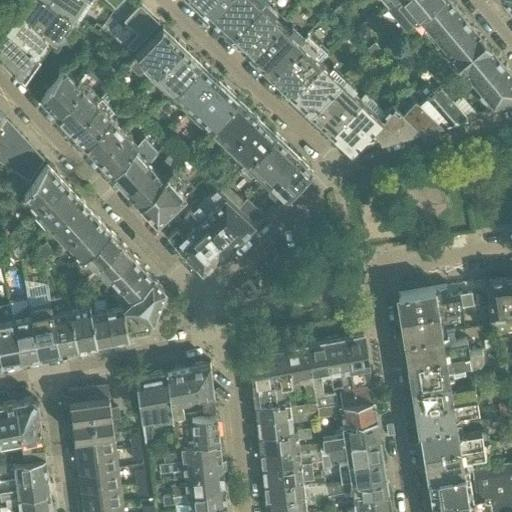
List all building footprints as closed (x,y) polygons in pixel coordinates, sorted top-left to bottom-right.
[(21,4),(21,5),(50,32),(55,37),(59,33),(55,30),(70,10),(55,0),(24,0),(21,5),(21,4)] [(55,0),(70,10),(75,14),(78,10),(75,8),(79,0),(55,0)] [(200,5),(208,14),(221,0),(194,0),(200,5)] [(218,22),(230,34),(261,2),(258,0),(221,0),(208,14),(218,23),(218,22)] [(405,29),(418,19),(439,0),(393,0),(390,3),(386,6),(399,21),(398,22),(405,29)] [(423,31),(426,35),(456,8),(449,0),(439,0),(418,19),(426,28),(423,31)] [(242,46),(250,53),(281,21),(261,2),(230,34),(242,45),(242,46)] [(140,5),(126,20),(127,21),(135,29),(144,19),(150,13),(141,5),(140,4),(140,5)] [(11,18),(7,25),(36,53),(50,32),(21,5),(12,18),(11,18)] [(329,14),(334,19),(344,10),(340,5),(329,14)] [(431,35),(440,45),(468,21),(456,8),(426,35),(428,38),(431,35)] [(144,19),(135,29),(144,38),(159,23),(159,22),(160,22),(150,13),(144,19)] [(357,26),(360,30),(370,22),(367,17),(357,26)] [(259,61),(269,71),(300,39),(281,21),(250,53),(259,61)] [(448,61),(451,58),(479,34),(468,21),(440,45),(448,55),(445,58),(448,61)] [(0,35),(0,52),(21,75),(21,74),(30,61),(36,65),(42,57),(36,53),(7,25),(2,31),(3,31),(0,35)] [(141,69),(149,77),(181,43),(162,25),(128,62),(139,72),(141,69)] [(282,84),(289,90),(324,54),(328,50),(308,31),(300,39),(269,71),(282,83),(282,84)] [(456,71),(459,74),(490,48),(490,47),(480,36),(480,35),(479,34),(451,58),(460,68),(456,71)] [(367,49),(374,55),(383,48),(376,41),(367,49)] [(158,85),(168,94),(200,61),(181,43),(149,77),(158,85)] [(465,74),(474,84),(501,61),(491,49),(491,48),(490,48),(459,74),(462,77),(465,74)] [(299,99),(310,110),(344,75),(332,63),(329,67),(323,62),(327,58),(324,54),(289,90),(298,99),(299,99)] [(103,61),(95,71),(105,79),(114,70),(103,61)] [(187,112),(219,79),(219,78),(218,78),(200,62),(200,61),(168,94),(187,112)] [(479,97),(482,101),(511,75),(511,74),(501,61),(474,84),(482,94),(479,97)] [(40,96),(57,114),(81,84),(92,71),(85,65),(75,78),(63,66),(48,85),(41,95),(40,96)] [(321,120),(330,129),(360,97),(352,89),(359,82),(347,71),(344,75),(310,110),(321,120)] [(511,75),(482,101),(489,108),(511,101),(511,75)] [(42,79),(35,89),(41,95),(48,85),(42,79)] [(206,130),(207,129),(238,96),(219,79),(187,112),(206,130)] [(410,84),(406,88),(419,100),(441,122),(442,122),(446,121),(466,115),(454,101),(439,84),(435,87),(428,80),(415,90),(410,84)] [(57,114),(72,130),(96,100),(81,84),(57,114)] [(422,128),(441,122),(419,100),(406,88),(396,98),(391,103),(422,128)] [(365,93),(360,97),(330,129),(351,148),(368,143),(368,142),(363,135),(370,127),(384,111),(365,93)] [(145,101),(135,94),(129,101),(139,109),(145,101)] [(454,101),(466,115),(476,111),(461,95),(454,101)] [(207,129),(225,147),(257,115),(257,114),(256,113),(256,114),(238,96),(207,129)] [(72,130),(86,145),(110,116),(108,114),(113,110),(106,102),(101,106),(96,100),(72,130)] [(391,103),(384,111),(370,127),(381,138),(381,139),(422,128),(391,103)] [(0,130),(22,146),(27,140),(0,110),(0,130)] [(225,148),(243,165),(275,132),(274,131),(257,115),(225,147),(225,148)] [(86,145),(100,160),(124,131),(110,116),(86,145)] [(0,160),(28,179),(44,158),(27,140),(22,146),(0,130),(0,160)] [(111,173),(135,146),(136,144),(124,131),(100,160),(111,173)] [(253,175),(262,183),(294,150),(275,132),(243,165),(240,167),(251,177),(253,175)] [(111,173),(126,189),(150,162),(135,146),(111,173)] [(294,150),(262,183),(270,191),(268,193),(277,202),(285,195),(312,167),(294,150)] [(163,177),(140,203),(157,222),(185,195),(184,194),(193,185),(186,177),(196,168),(194,166),(182,155),(176,162),(169,170),(163,177)] [(161,163),(169,170),(176,162),(168,155),(161,163)] [(23,195),(35,208),(65,181),(47,161),(23,195)] [(126,189),(140,203),(163,177),(150,162),(126,189)] [(212,182),(215,186),(218,188),(224,182),(230,174),(224,169),(212,182)] [(0,189),(15,199),(20,191),(5,181),(3,183),(0,180),(0,189)] [(35,208),(51,225),(80,198),(65,181),(35,208)] [(233,201),(240,207),(245,202),(224,182),(218,188),(233,201)] [(215,186),(205,196),(242,234),(255,222),(240,207),(233,201),(218,188),(215,186)] [(195,199),(189,205),(229,246),(242,235),(241,234),(242,234),(205,196),(198,202),(195,199)] [(51,225),(65,240),(94,212),(80,198),(51,225)] [(245,202),(240,207),(255,222),(264,214),(247,199),(245,202)] [(188,227),(217,257),(229,246),(189,205),(183,210),(194,221),(188,227)] [(65,240),(80,257),(110,230),(94,212),(65,240)] [(217,257),(188,227),(173,212),(160,225),(167,232),(174,240),(202,270),(217,257)] [(72,274),(78,281),(120,241),(110,230),(80,257),(75,261),(80,267),(72,274)] [(44,258),(53,251),(53,250),(45,241),(36,250),(44,258)] [(86,291),(89,289),(96,287),(91,281),(102,271),(106,277),(108,276),(132,253),(120,241),(78,281),(86,291)] [(103,289),(109,295),(111,293),(142,264),(132,253),(108,276),(113,280),(103,289)] [(58,257),(50,265),(59,274),(67,266),(58,257)] [(116,298),(123,305),(154,277),(142,264),(111,293),(112,294),(116,298)] [(511,299),(509,276),(501,277),(487,279),(490,307),(494,331),(511,329),(511,299)] [(154,277),(123,305),(153,321),(165,288),(164,288),(154,277)] [(241,285),(243,294),(253,297),(260,290),(258,281),(248,278),(241,285)] [(27,298),(38,354),(60,350),(51,310),(49,299),(47,282),(24,285),(27,298)] [(397,292),(401,313),(461,304),(459,293),(441,296),(439,285),(397,292)] [(51,310),(60,350),(79,346),(70,306),(66,295),(49,299),(51,310)] [(90,310),(97,342),(113,339),(106,308),(104,297),(96,299),(88,300),(89,302),(90,310)] [(13,317),(22,358),(38,354),(27,298),(8,302),(11,317),(13,317)] [(70,306),(79,346),(97,342),(90,310),(89,302),(70,306)] [(401,313),(404,335),(441,330),(440,321),(463,317),(461,304),(401,313)] [(123,305),(106,308),(113,339),(129,336),(123,305)] [(123,305),(129,336),(149,332),(153,321),(123,305)] [(0,319),(0,344),(3,361),(22,358),(13,317),(11,317),(0,319)] [(404,335),(408,359),(468,350),(466,338),(443,341),(441,330),(404,335)] [(363,331),(344,335),(353,385),(371,382),(369,371),(358,372),(358,367),(368,366),(363,331)] [(344,335),(324,339),(330,373),(340,371),(343,387),(353,385),(344,335)] [(324,338),(306,341),(315,392),(316,392),(317,403),(337,400),(335,392),(323,394),(320,375),(330,373),(324,339),(324,338)] [(304,385),(306,394),(315,392),(306,341),(287,345),(294,379),(303,378),(304,385)] [(286,346),(268,349),(276,398),(277,398),(285,397),(282,382),(294,379),(287,345),(286,346)] [(408,359),(411,382),(448,376),(447,366),(470,363),(480,361),(483,358),(481,348),(468,350),(408,359)] [(249,353),(254,401),(276,398),(268,349),(249,353)] [(210,360),(189,365),(192,396),(202,393),(203,410),(215,408),(210,360)] [(187,365),(167,369),(172,414),(184,413),(183,402),(193,401),(192,396),(189,365),(188,365),(187,365)] [(127,378),(128,379),(131,398),(138,397),(144,437),(152,436),(150,419),(153,418),(154,423),(173,421),(172,414),(167,369),(166,369),(165,370),(165,369),(138,375),(137,376),(127,378)] [(411,382),(415,404),(475,395),(473,384),(450,387),(448,376),(411,382)] [(68,389),(74,436),(113,431),(111,417),(119,416),(117,406),(110,407),(107,383),(68,389)] [(294,384),(295,393),(302,391),(301,386),(298,383),(294,384)] [(342,422),(376,417),(371,385),(339,391),(341,403),(318,407),(319,415),(340,412),(342,422)] [(415,404),(419,428),(456,423),(454,412),(477,408),(475,395),(415,404)] [(20,438),(23,462),(45,459),(44,449),(31,451),(29,436),(37,434),(38,438),(42,437),(42,433),(37,400),(38,400),(32,396),(32,397),(15,400),(20,438)] [(254,401),(256,416),(311,409),(311,402),(291,404),(290,396),(285,397),(277,398),(276,398),(254,401)] [(0,440),(0,442),(20,438),(15,400),(0,403),(0,440)] [(256,416),(258,433),(293,429),(292,419),(312,417),(311,409),(256,416)] [(176,444),(180,443),(218,438),(215,412),(192,415),(192,418),(185,419),(184,413),(172,414),(173,421),(176,444)] [(323,446),(379,436),(376,417),(342,422),(343,431),(322,435),(323,446)] [(419,428),(422,450),(489,441),(487,432),(480,430),(458,434),(456,423),(419,428)] [(258,433),(260,450),(299,445),(298,437),(310,435),(309,427),(293,429),(258,433)] [(503,430),(504,438),(511,437),(511,429),(503,430)] [(74,436),(76,454),(115,448),(113,431),(74,436)] [(129,434),(131,446),(140,445),(139,433),(129,434)] [(320,450),(322,459),(323,466),(328,465),(330,465),(329,454),(347,452),(348,462),(382,456),(379,436),(323,446),(320,446),(320,450)] [(158,462),(158,463),(220,455),(218,438),(180,443),(181,451),(162,453),(163,461),(158,462)] [(422,450),(426,474),(463,469),(461,457),(485,454),(490,449),(489,441),(422,450)] [(140,445),(131,446),(133,458),(142,457),(140,445)] [(260,450),(262,467),(322,459),(320,450),(300,453),(299,445),(260,450)] [(76,454),(79,472),(118,467),(115,448),(76,454)] [(183,468),(184,476),(222,471),(220,455),(158,463),(159,471),(183,468)] [(325,484),(385,475),(382,456),(348,462),(350,472),(329,475),(328,465),(323,466),(323,467),(325,484)] [(0,471),(13,470),(14,480),(47,475),(45,459),(23,462),(0,464),(0,471)] [(262,467),(264,484),(303,478),(302,470),(323,467),(323,466),(322,459),(262,467)] [(511,460),(469,468),(474,499),(473,499),(475,511),(485,511),(493,511),(511,507),(511,460)] [(79,472),(81,489),(120,484),(118,467),(79,472)] [(134,470),(136,482),(145,481),(144,469),(134,470)] [(431,489),(434,511),(469,511),(463,469),(426,474),(426,476),(429,476),(429,478),(427,480),(428,487),(431,489)] [(171,485),(172,494),(224,487),(222,471),(184,476),(185,484),(171,485)] [(0,494),(1,498),(5,498),(49,491),(47,475),(14,480),(16,489),(0,491),(0,494)] [(325,484),(325,485),(326,492),(326,493),(353,489),(354,499),(388,493),(385,475),(325,484)] [(264,484),(266,500),(326,492),(325,485),(316,486),(316,485),(304,486),(303,478),(264,484)] [(145,481),(136,482),(138,494),(147,493),(145,481)] [(81,489),(84,508),(123,503),(120,484),(81,489)] [(177,510),(187,509),(226,504),(224,487),(172,494),(163,495),(164,504),(174,502),(175,510),(177,510)] [(17,504),(18,511),(23,511),(52,508),(49,491),(5,498),(6,505),(17,504)] [(266,500),(267,511),(296,511),(307,511),(306,503),(328,501),(326,493),(326,492),(266,500)] [(390,511),(391,511),(388,493),(354,499),(356,509),(342,511),(336,511),(390,511)] [(84,508),(84,511),(123,511),(123,503),(84,508)]
